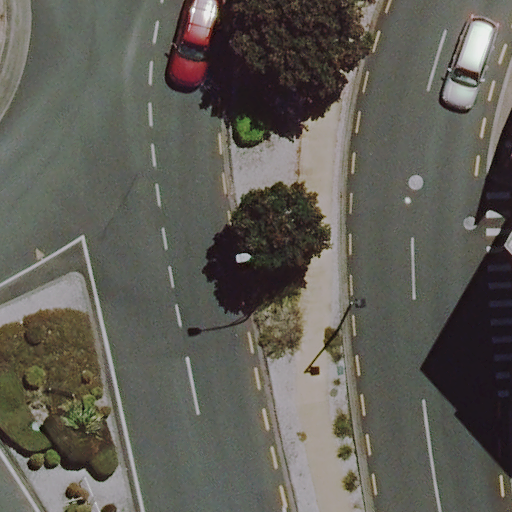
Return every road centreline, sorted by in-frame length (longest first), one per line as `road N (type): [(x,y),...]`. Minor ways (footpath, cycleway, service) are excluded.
road 1 (unclassified): [(120,62),(154,155),(217,511)]
road 2 (tertiary): [(120,62),(84,148),(23,220),(0,235)]
